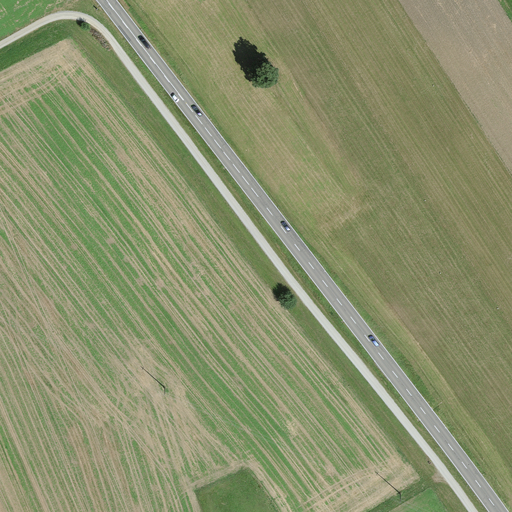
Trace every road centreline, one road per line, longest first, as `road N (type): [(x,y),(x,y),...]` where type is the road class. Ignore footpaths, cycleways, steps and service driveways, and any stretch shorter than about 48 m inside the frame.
road 1 (track): [(469,511),(114,37),(92,17),(71,13),(0,42)]
road 2 (primary): [(105,0),(499,511)]
